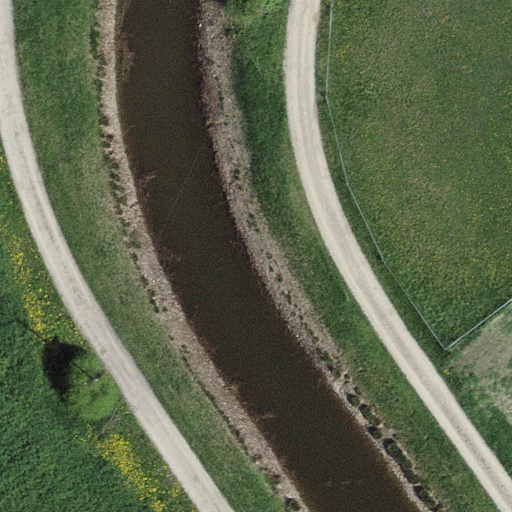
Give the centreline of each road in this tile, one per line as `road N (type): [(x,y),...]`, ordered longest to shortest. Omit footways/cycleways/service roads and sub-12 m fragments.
road 1 (track): [(310,0),(303,60),(311,176),(360,297),(509,511)]
road 2 (track): [(223,511),(105,342),(53,250),(9,113),(0,38)]
